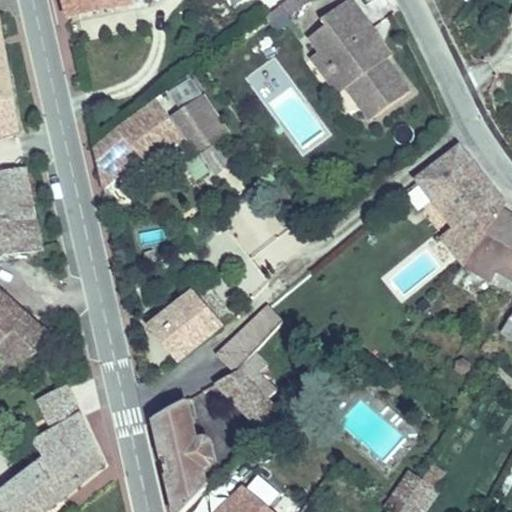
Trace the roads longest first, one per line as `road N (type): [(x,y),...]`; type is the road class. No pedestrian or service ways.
road 1 (residential): [(471,124),(215,339),(174,386),(129,412)]
road 2 (tertiary): [(129,412),(34,0)]
road 3 (residential): [(411,0),(471,124)]
